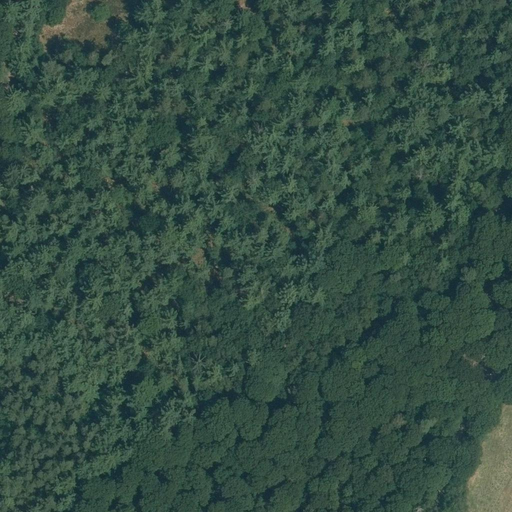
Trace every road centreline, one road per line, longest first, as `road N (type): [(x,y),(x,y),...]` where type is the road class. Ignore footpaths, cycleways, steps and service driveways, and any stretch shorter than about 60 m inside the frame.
road 1 (track): [(256,0),(0,144)]
road 2 (track): [(511,117),(477,385)]
road 3 (track): [(477,385),(433,511)]
road 4 (track): [(0,124),(21,0)]
